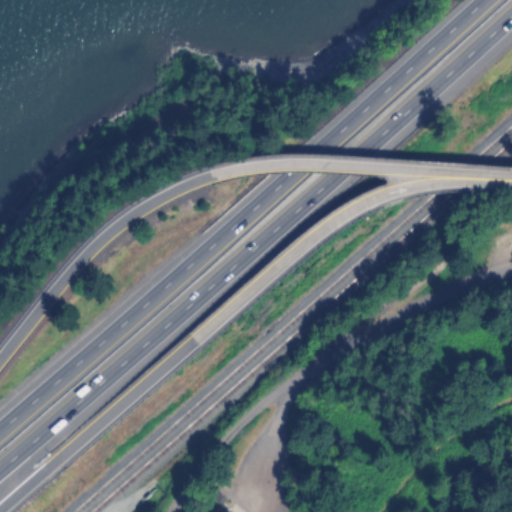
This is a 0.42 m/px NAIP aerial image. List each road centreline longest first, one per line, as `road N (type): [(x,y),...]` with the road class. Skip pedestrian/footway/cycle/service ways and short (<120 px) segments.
road 1 (motorway): [(0,460),(511,15)]
road 2 (motorway): [(477,0),(0,423)]
road 3 (track): [(459,138),(49,511)]
road 4 (motorway): [(109,413),(351,211),(415,188),(477,181)]
road 5 (residential): [(260,499),(289,392),(400,318),(511,273)]
road 6 (motorway): [(477,181),(309,163),(250,167),(214,173),(130,214)]
road 7 (motorway): [(130,214),(88,251),(0,362)]
road 8 (track): [(511,403),(460,437),(381,511)]
road 9 (motorway): [(0,503),(109,413)]
